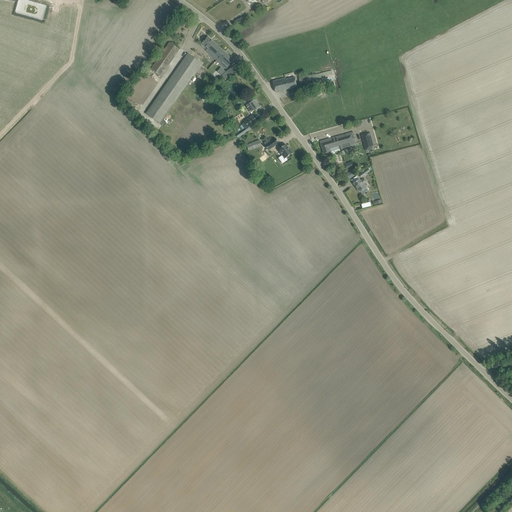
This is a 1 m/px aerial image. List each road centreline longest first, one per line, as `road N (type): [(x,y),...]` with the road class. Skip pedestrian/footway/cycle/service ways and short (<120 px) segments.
road 1 (unclassified): [(511,399),(412,301),(236,49),(179,0)]
road 2 (track): [(0,136),(71,62),(81,0)]
